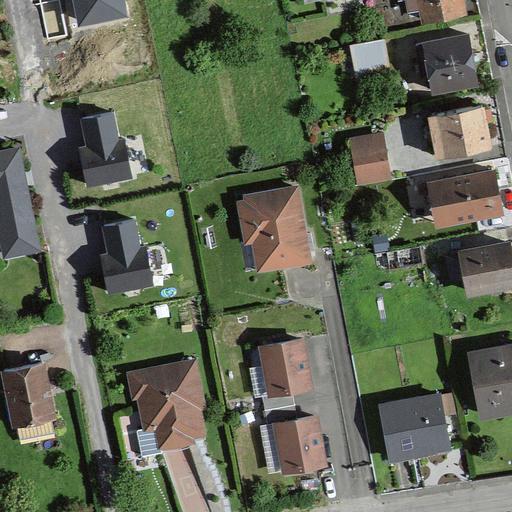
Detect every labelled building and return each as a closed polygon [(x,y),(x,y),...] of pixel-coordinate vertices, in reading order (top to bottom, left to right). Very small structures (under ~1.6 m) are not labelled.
[(125,0),(69,0),(75,27),(129,15),(125,0)] [(462,0),(410,0),(411,4),(422,2),(424,15),(464,7),(462,0)] [(469,31),(415,42),(420,73),(430,71),(433,87),(478,78),(469,31)] [(389,68),(383,35),(354,41),(360,74),(389,68)] [(439,112),(431,113),(438,152),(491,142),(483,102),(438,110),(439,112)] [(81,143),(88,179),(131,171),(124,136),(118,137),(112,109),(82,115),(87,141),(81,143)] [(354,151),(386,146),(382,129),(355,134),(352,139),(354,151)] [(0,222),(6,252),(39,245),(19,146),(0,149),(0,222)] [(391,175),(386,146),(354,151),(359,181),(391,175)] [(429,180),(436,220),(503,207),(495,167),(429,180)] [(244,212),(300,201),(297,184),(247,193),(247,199),(241,200),(244,212)] [(310,255),(300,201),(244,212),(248,236),(254,235),(259,265),(290,259),(310,255)] [(103,251),(110,286),(154,278),(147,242),(140,244),(135,217),(105,223),(111,249),(103,251)] [(375,249),(389,248),(387,234),(373,235),(375,249)] [(511,260),(509,243),(462,252),(469,292),(511,284),(511,260)] [(374,253),(377,273),(426,265),(423,246),(374,253)] [(274,388),(294,385),(311,382),(303,335),(265,341),(274,388)] [(485,410),(511,405),(511,342),(474,350),(485,410)] [(194,357),(131,370),(136,391),(140,391),(147,425),(138,426),(144,451),(163,446),(163,442),(177,439),(193,435),(192,431),(204,428),(198,402),(204,400),(194,357)] [(44,358),(9,366),(20,421),(55,415),(44,358)] [(20,421),(9,366),(5,366),(16,422),(20,421)] [(264,390),(270,420),(279,418),(299,415),(294,385),(274,388),(264,390)] [(410,449),(411,448),(411,440),(448,433),(440,389),(383,399),(393,452),(410,449)] [(299,415),(279,418),(287,466),(313,461),(324,459),(316,412),(299,415)] [(411,448),(450,441),(448,433),(411,440),(411,448)] [(451,447),(450,441),(411,448),(410,449),(410,455),(451,447)]
